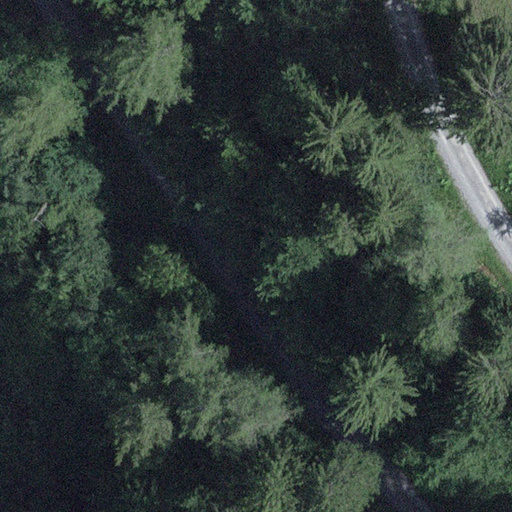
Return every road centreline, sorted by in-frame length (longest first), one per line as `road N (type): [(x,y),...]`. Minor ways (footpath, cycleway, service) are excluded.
road 1 (track): [(42,0),(415,511)]
road 2 (track): [(511,233),(443,129),(394,0)]
